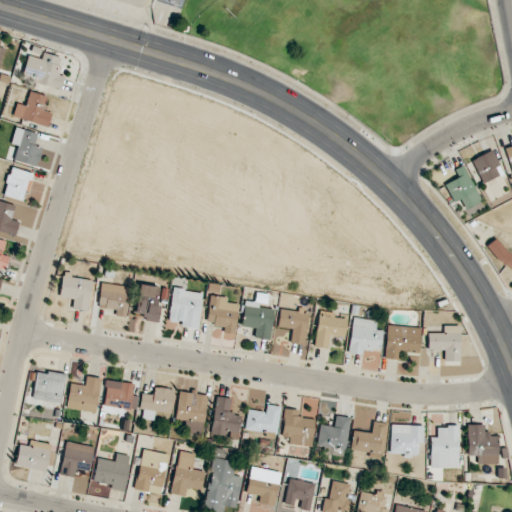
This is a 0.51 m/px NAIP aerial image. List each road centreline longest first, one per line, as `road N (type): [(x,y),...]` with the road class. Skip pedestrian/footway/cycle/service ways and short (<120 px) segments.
road 1 (secondary): [(0,5),(228,77),(345,143),(443,243),(511,367)]
road 2 (residential): [(21,332),(386,391),(461,393),(511,378)]
road 3 (residential): [(0,431),(21,332),(109,39)]
road 4 (residential): [(385,177),(446,137),(511,111)]
